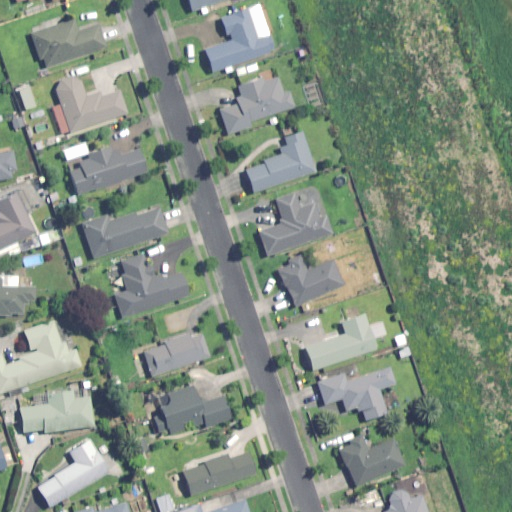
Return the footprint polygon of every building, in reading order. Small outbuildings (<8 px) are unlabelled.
[(187,0),(191,12),(226,0),(187,0)] [(258,5),(246,9),(256,38),(268,35),(258,5)] [(229,34),(231,41),(204,50),(212,73),(270,54),(269,51),(274,50),(269,34),(268,35),(256,38),(246,9),(246,8),(232,13),(232,15),(220,19),(226,35),(229,34)] [(74,18),(29,33),(38,61),(42,59),(45,68),(106,48),(98,24),(78,31),(77,29),(74,18)] [(60,80),(54,91),(59,105),(68,132),(68,134),(127,114),(119,89),(101,95),(99,91),(85,96),(80,82),(70,76),(60,80)] [(234,98),(236,103),(217,109),(226,136),(251,127),(249,122),(294,107),(289,92),(283,94),(278,77),(263,82),(262,78),(236,87),(239,96),(234,98)] [(68,132),(59,105),(51,107),(60,134),(68,132)] [(24,126),(20,117),(9,122),(12,130),(24,126)] [(263,163),(244,169),(252,193),(317,171),(302,131),(283,137),(286,144),(278,147),(280,154),(262,160),(263,163)] [(81,144),(61,150),(65,161),(85,154),(81,144)] [(77,162),(79,168),(68,171),(76,196),(94,190),(94,191),(127,180),(126,179),(146,172),(138,149),(119,155),(117,149),(111,151),(110,146),(86,154),(87,159),(77,162)] [(17,170),(12,150),(0,152),(0,180),(12,178),(10,172),(17,170)] [(0,249),(37,233),(17,191),(0,198),(0,249)] [(279,223),(257,231),(266,256),(333,233),(326,214),(319,217),(314,202),(299,207),(294,192),(274,199),(280,219),(278,220),(279,223)] [(106,213),(81,222),(93,258),(168,232),(159,207),(135,215),(134,211),(109,220),(106,213)] [(125,290),(112,294),(121,319),(189,296),(181,272),(162,278),(160,274),(154,276),(149,262),(146,263),(142,253),(119,261),(124,273),(119,274),(125,290)] [(306,269),(299,254),(286,260),(288,265),(276,270),(284,287),(285,287),(294,307),(344,285),(332,258),(306,269)] [(0,315),(10,316),(10,313),(22,313),(22,304),(28,304),(28,300),(34,300),(34,287),(1,286),(1,279),(0,277),(0,315)] [(61,312),(54,296),(43,300),(49,316),(61,312)] [(344,334),(304,347),(312,370),(376,349),(364,313),(340,322),(344,334)] [(1,352),(0,351),(0,394),(83,367),(76,349),(68,351),(65,341),(60,342),(53,320),(23,330),(30,350),(36,348),(37,351),(18,358),(18,360),(5,364),(1,352)] [(163,341),(164,345),(143,352),(151,377),(210,357),(201,333),(189,337),(188,333),(163,341)] [(343,373),(316,383),(324,405),(341,399),(345,411),(355,408),(357,413),(360,412),(364,422),(388,414),(380,390),(396,384),(390,367),(346,382),(343,373)] [(230,419),(222,395),(206,401),(196,395),(192,385),(166,393),(168,401),(167,405),(158,408),(160,414),(152,416),(158,433),(168,429),(170,434),(203,423),(205,428),(230,419)] [(47,404),(18,408),(22,433),(43,430),(43,433),(94,426),(89,397),(74,399),(72,390),(46,394),(47,404)] [(350,444),(337,449),(345,467),(347,467),(356,487),(406,466),(394,438),(368,449),(361,434),(348,440),(350,444)] [(54,477),(36,488),(48,508),(108,472),(88,439),(67,452),(74,463),(53,475),(54,477)] [(203,464),(182,471),(190,496),(255,474),(248,451),(228,458),(227,453),(202,461),(203,464)] [(384,511),(428,511),(422,494),(410,499),(408,494),(400,490),(392,492),(388,500),(389,505),(386,511),(384,511)] [(167,511),(173,510),(167,495),(154,500),(157,511),(167,511)] [(208,511),(201,511),(199,504),(175,511),(249,511),(245,499),(208,511)] [(93,511),(92,507),(75,511),(128,511),(125,502),(94,511),(93,511)]
